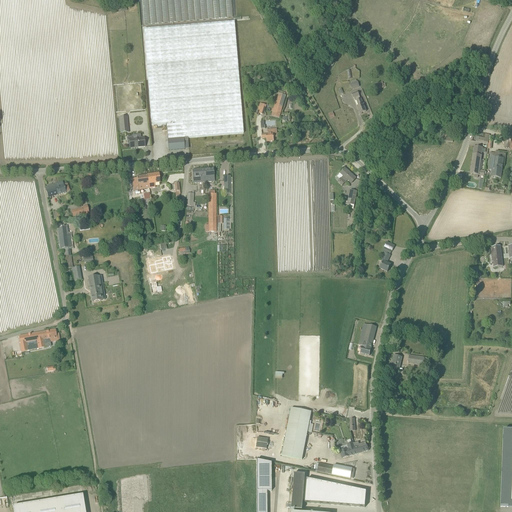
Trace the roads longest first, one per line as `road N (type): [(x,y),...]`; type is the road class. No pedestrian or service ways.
road 1 (unclassified): [(379,511),(373,372),(415,243)]
road 2 (unclassified): [(187,159),(344,148),(425,223)]
road 3 (unclassified): [(425,223),(465,145),(511,14)]
road 4 (residential): [(0,340),(65,320),(38,171)]
road 5 (track): [(65,320),(100,511)]
road 6 (track): [(339,147),(252,0)]
road 7 (unclassified): [(38,171),(187,159)]
